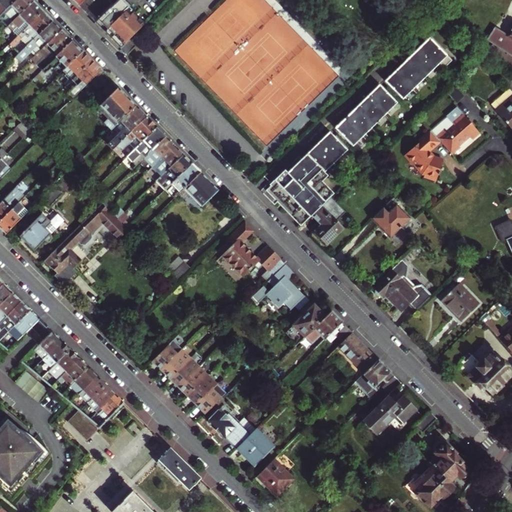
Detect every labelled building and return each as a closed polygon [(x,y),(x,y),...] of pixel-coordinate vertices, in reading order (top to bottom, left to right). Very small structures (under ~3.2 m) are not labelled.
[(0,19),(3,16),(13,7),(19,0),(0,0),(0,2),(1,3),(0,3),(0,19)] [(19,0),(13,7),(21,15),(35,2),(32,0),(19,0)] [(84,0),(78,6),(95,22),(112,5),(106,0),(84,0)] [(116,0),(112,5),(95,22),(108,36),(117,27),(115,24),(114,25),(113,24),(126,11),(130,15),(133,12),(135,11),(123,0),(116,0)] [(29,23),(31,25),(44,12),(35,2),(21,15),(12,25),(10,26),(14,30),(16,32),(21,27),(22,29),(29,23)] [(7,20),(12,25),(21,15),(13,7),(3,16),(7,20)] [(108,36),(121,49),(131,40),(146,25),(133,12),(130,15),(126,11),(113,24),(114,25),(115,24),(117,27),(108,36)] [(44,12),(31,25),(21,35),(25,38),(31,44),(41,35),(54,22),(44,12)] [(41,35),(50,44),(63,31),(54,22),(41,35)] [(7,37),(14,30),(10,26),(3,33),(7,37)] [(511,28),(507,36),(496,28),(487,41),(511,57),(511,28)] [(55,50),(60,55),(73,42),(63,31),(50,44),(44,50),(38,56),(34,60),(39,65),(47,56),(48,57),(55,50)] [(21,35),(13,43),(16,47),(25,38),(21,35)] [(416,46),(418,47),(434,63),(438,67),(450,56),(429,36),(424,41),(422,43),(421,41),(416,46)] [(137,46),(131,40),(121,49),(128,56),(137,46)] [(65,60),(71,66),(84,53),(73,42),(60,55),(51,64),(57,69),(65,60)] [(40,45),(34,51),(38,56),(44,50),(40,45)] [(24,61),(34,51),(29,47),(20,56),(24,61)] [(410,53),(405,57),(423,74),(434,63),(418,47),(411,54),(410,53)] [(39,65),(44,70),(51,64),(60,55),(55,50),(48,57),(47,56),(39,65)] [(66,71),(75,80),(93,62),(84,53),(71,66),(66,71)] [(403,62),(396,69),(412,85),(423,74),(405,57),(401,61),(403,62)] [(76,98),(86,88),(102,72),(93,62),(75,80),(80,85),(71,94),(76,98)] [(391,74),(386,79),(402,95),(412,85),(396,69),(395,67),(390,72),(391,74)] [(43,72),(38,77),(42,80),(46,76),(43,72)] [(103,90),(112,81),(102,72),(86,88),(90,92),(97,85),(103,90)] [(367,93),(369,95),(384,111),(396,98),(381,83),(373,90),(372,89),(367,93)] [(116,128),(137,107),(114,84),(105,92),(110,97),(103,105),(108,110),(108,115),(111,118),(106,123),(113,130),(116,128)] [(511,92),(509,88),(490,105),(511,130),(511,129),(511,92)] [(0,93),(0,92),(0,100),(7,107),(11,103),(0,93)] [(360,100),(356,104),(374,121),(384,111),(369,95),(362,102),(360,100)] [(354,110),(347,117),(363,132),(374,121),(356,104),(352,108),(354,110)] [(108,115),(100,107),(98,110),(105,118),(108,115)] [(115,150),(116,149),(148,118),(137,107),(116,128),(122,133),(110,145),(115,150)] [(479,133),(473,127),(467,120),(456,107),(445,117),(446,118),(431,132),(439,141),(451,155),(459,147),(458,146),(469,137),(471,140),(479,133)] [(337,127),(353,143),(363,132),(347,117),(346,115),(342,119),(343,121),(337,127)] [(129,158),(159,129),(148,118),(116,149),(118,151),(120,149),(129,158)] [(22,122),(18,126),(27,136),(31,132),(22,122)] [(168,138),(159,129),(129,158),(126,161),(131,166),(141,156),(146,160),(168,138)] [(422,178),(433,182),(436,175),(438,175),(438,173),(437,173),(442,160),(433,157),(428,151),(439,141),(431,132),(430,131),(418,141),(420,142),(404,156),(406,157),(405,159),(410,164),(411,164),(422,175),(423,176),(422,178)] [(321,144),(336,159),(348,147),(333,132),(325,139),(323,136),(318,141),(321,144)] [(146,160),(154,168),(176,147),(168,138),(146,160)] [(0,162),(15,148),(11,144),(0,155),(0,162)] [(336,159),(321,144),(314,150),(311,148),(307,152),(325,170),(336,159)] [(154,168),(163,178),(186,156),(176,147),(154,168)] [(266,191),(280,205),(286,199),(310,223),(324,209),(322,207),(334,195),(322,184),(327,179),(322,174),(325,170),(307,152),(297,162),(296,161),(266,191)] [(167,191),(174,184),(194,165),(186,156),(163,178),(158,183),(167,191)] [(174,184),(184,194),(187,191),(204,174),(194,165),(174,184)] [(204,174),(187,191),(205,208),(221,191),(204,174)] [(24,190),(20,185),(15,189),(20,194),(24,190)] [(63,195),(55,186),(41,200),(50,209),(63,195)] [(0,222),(13,210),(9,205),(20,194),(15,189),(0,204),(0,222)] [(24,198),(20,194),(9,205),(13,210),(20,203),(24,198)] [(372,218),(382,228),(390,236),(401,226),(404,228),(412,220),(396,205),(399,202),(394,197),(372,218)] [(327,252),(346,232),(336,223),(345,213),(333,201),(313,222),(320,228),(312,237),(327,252)] [(0,222),(0,228),(5,234),(21,219),(18,216),(25,208),(20,203),(13,210),(0,222)] [(103,205),(44,262),(58,275),(61,271),(67,277),(71,274),(71,273),(74,270),(82,262),(72,251),(79,244),(81,246),(85,245),(91,239),(91,235),(102,224),(118,240),(122,236),(127,241),(133,235),(127,229),(103,205)] [(51,224),(42,215),(35,223),(33,221),(28,225),(30,227),(20,237),(34,251),(63,222),(58,216),(51,224)] [(511,223),(510,220),(495,226),(502,243),(507,241),(511,251),(511,223)] [(258,235),(246,223),(231,238),(236,243),(224,255),(234,264),(247,248),(258,235)] [(142,235),(132,225),(127,229),(133,235),(137,240),(142,235)] [(285,265),(267,247),(256,258),(247,248),(234,264),(231,268),(241,278),(253,267),(268,282),(269,281),(285,265)] [(168,267),(174,273),(185,262),(179,256),(168,267)] [(401,260),(380,281),(382,282),(375,289),(376,290),(376,293),(377,295),(381,295),(382,296),(385,294),(402,311),(408,305),(414,311),(430,295),(420,284),(414,287),(406,278),(407,272),(407,266),(401,260)] [(192,268),(185,262),(174,273),(181,279),(192,268)] [(291,271),(285,265),(269,281),(274,287),(270,292),(264,286),(251,298),(257,304),(267,295),(279,307),(284,302),(291,310),(304,296),(288,279),(285,276),(291,271)] [(61,271),(58,275),(56,277),(65,287),(78,274),(74,270),(71,273),(71,274),(67,277),(61,271)] [(291,271),(285,276),(288,279),(294,274),(291,271)] [(479,302),(458,282),(440,300),(461,320),(479,302)] [(5,284),(0,289),(0,307),(1,306),(14,293),(5,284)] [(0,323),(1,323),(23,301),(14,293),(1,306),(7,312),(0,318),(0,323)] [(79,293),(74,298),(83,307),(88,302),(79,293)] [(0,323),(0,329),(7,323),(9,325),(14,319),(18,323),(32,310),(23,301),(1,323),(0,323)] [(303,339),(325,317),(314,305),(291,328),(302,340),(303,339)] [(18,323),(9,332),(14,337),(9,342),(14,347),(41,319),(32,310),(18,323)] [(325,317),(303,339),(310,346),(321,335),(324,339),(341,322),(331,311),(325,317)] [(352,333),(345,325),(335,335),(342,343),(352,333)] [(511,326),(499,338),(511,352),(511,326)] [(36,350),(45,359),(63,341),(53,332),(36,350)] [(342,343),(339,345),(365,372),(378,359),(352,333),(342,343)] [(14,347),(9,342),(4,337),(0,341),(11,351),(14,347)] [(172,337),(153,360),(162,369),(182,347),(172,337)] [(45,359),(54,368),(72,350),(63,341),(45,359)] [(482,345),(459,367),(479,387),(482,384),(492,394),(511,373),(511,372),(499,359),(500,358),(493,350),(491,353),(482,345)] [(191,355),(182,347),(162,369),(171,377),(191,355)] [(72,350),(54,368),(46,376),(55,385),(63,377),(81,359),(72,350)] [(200,364),(191,355),(171,377),(181,386),(200,364)] [(245,366),(250,370),(259,361),(255,356),(245,366)] [(81,359),(63,377),(71,385),(89,367),(81,359)] [(383,378),(390,371),(378,359),(365,372),(355,383),(371,399),(378,392),(374,387),(383,378)] [(210,373),(200,364),(181,386),(190,394),(210,373)] [(89,367),(71,385),(80,394),(98,377),(89,367)] [(394,376),(390,371),(383,378),(387,382),(394,376)] [(219,382),(210,373),(190,394),(199,403),(219,382)] [(98,377),(80,394),(90,403),(107,386),(98,377)] [(229,391),(219,382),(199,403),(209,412),(214,407),(222,398),(229,391)] [(107,386),(90,403),(99,412),(117,395),(107,386)] [(99,412),(107,420),(125,403),(117,395),(99,412)] [(403,423),(417,409),(403,396),(396,403),(388,396),(362,422),(376,436),(396,417),(403,423)] [(224,436),(237,448),(246,439),(235,428),(239,424),(229,414),(231,413),(224,406),(227,403),(222,398),(214,407),(218,411),(209,420),(211,422),(211,424),(213,426),(215,426),(220,431),(220,433),(223,436),(224,436)] [(98,429),(79,411),(67,423),(86,441),(98,429)] [(429,411),(415,426),(422,433),(437,418),(429,411)] [(0,481),(3,484),(9,484),(40,452),(25,437),(24,434),(5,416),(2,419),(0,421),(0,481)] [(250,435),(239,424),(235,428),(246,439),(250,435)] [(274,446),(257,428),(250,435),(246,439),(237,448),(255,466),(274,446)] [(0,490),(7,497),(46,457),(24,434),(25,437),(40,452),(9,484),(3,484),(0,481),(0,490)] [(437,455),(430,462),(433,464),(450,481),(457,474),(460,477),(468,469),(461,462),(462,461),(455,454),(456,452),(446,442),(444,444),(442,443),(439,443),(435,446),(435,450),(437,451),(436,453),(437,455)] [(199,478),(170,449),(157,462),(186,491),(199,478)] [(294,479),(275,460),(254,480),(261,486),(265,483),(270,488),(277,495),(294,479)] [(454,488),(455,487),(450,481),(433,464),(416,481),(414,479),(407,486),(414,494),(416,492),(418,493),(418,496),(421,499),(423,498),(435,510),(441,504),(445,508),(449,504),(444,498),(449,494),(451,493),(454,488)] [(266,492),(270,488),(265,483),(261,486),(266,492)] [(155,511),(132,489),(111,509),(114,511),(168,511),(164,508),(162,509),(160,508),(156,511),(155,511)]
